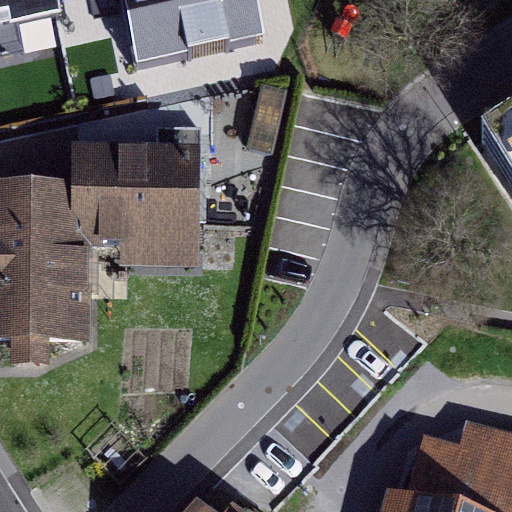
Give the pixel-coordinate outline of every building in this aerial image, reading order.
[(0,0),(0,32),(90,12),(87,0),(0,0)] [(208,77),(250,68),(244,39),(201,48),(208,77)] [(252,158),(276,164),(290,104),(266,99),(252,158)] [(511,112),(471,139),(511,203),(511,112)] [(90,136),(90,181),(91,239),(208,237),(206,134),(90,136)] [(91,239),(90,181),(0,182),(0,260),(92,258),(91,239)] [(0,337),(93,336),(92,258),(0,260),(0,337)] [(463,487),(384,466),(371,511),(511,511),(511,432),(479,424),(463,487)] [(247,511),(216,487),(195,511),(247,511)]
